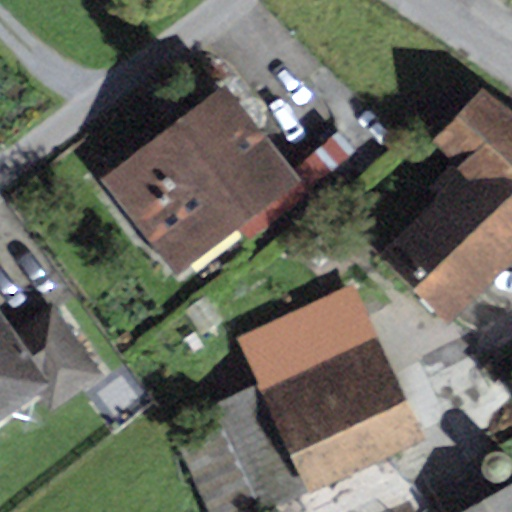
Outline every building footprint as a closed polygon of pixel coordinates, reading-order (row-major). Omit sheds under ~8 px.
[(282,177),(217,95),(110,181),(175,262),(282,177)] [(511,124),(487,101),(435,156),(462,181),(384,263),(444,320),(511,248),(511,124)] [(12,347),(0,328),(0,412),(37,389),(50,408),(102,374),(63,314),(12,347)] [(414,437),(368,341),(259,393),(304,488),(414,437)] [(511,511),(511,486),(463,511),(511,511)]
